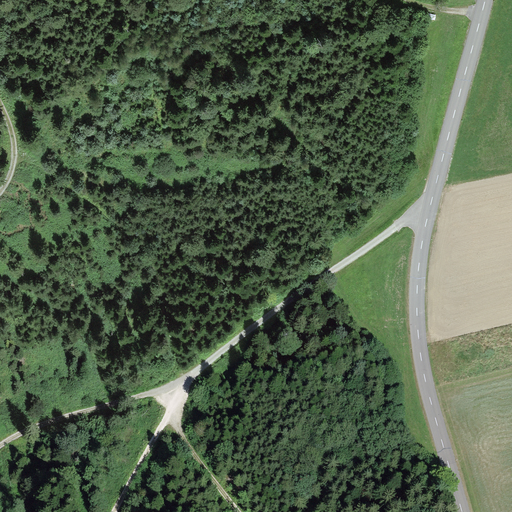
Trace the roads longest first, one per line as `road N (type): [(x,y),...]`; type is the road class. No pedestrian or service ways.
road 1 (tertiary): [(460,511),(424,386),(415,294),(428,209),(483,0)]
road 2 (track): [(178,382),(405,216),(428,209)]
road 3 (track): [(178,382),(40,422),(0,442)]
road 4 (track): [(174,405),(204,473),(235,511)]
road 5 (track): [(174,405),(113,511)]
